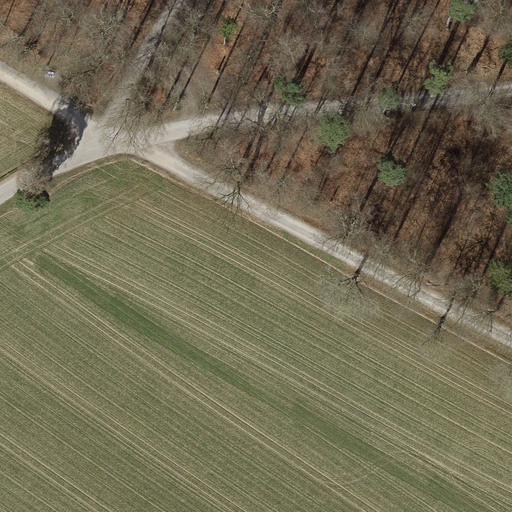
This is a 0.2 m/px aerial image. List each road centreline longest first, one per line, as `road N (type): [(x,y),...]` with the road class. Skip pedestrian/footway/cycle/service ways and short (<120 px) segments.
road 1 (track): [(107,138),(511,336)]
road 2 (track): [(107,138),(511,90)]
road 3 (track): [(107,138),(178,0)]
road 4 (track): [(0,73),(107,138)]
road 5 (track): [(0,198),(107,138)]
